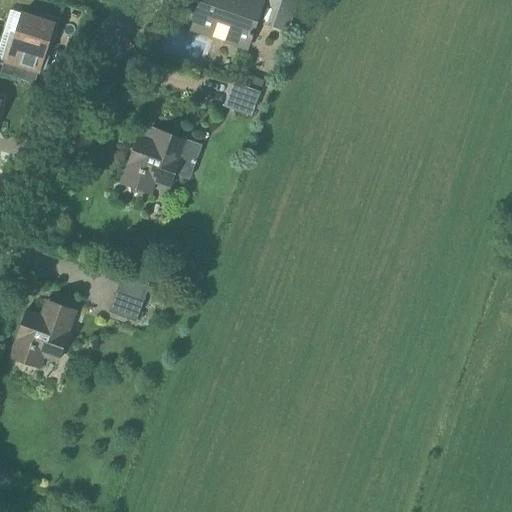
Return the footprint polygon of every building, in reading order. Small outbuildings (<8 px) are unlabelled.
[(199,0),(189,29),(212,37),(214,33),(226,38),(225,42),(246,49),(255,23),(272,29),(282,0),(280,0),(199,0)] [(5,45),(0,61),(38,72),(46,46),(51,47),(60,19),(42,13),(40,20),(22,14),(15,36),(9,34),(5,45)] [(252,116),(261,92),(233,82),(224,106),(252,116)] [(168,187),(173,174),(190,180),(202,146),(155,129),(151,140),(137,135),(121,182),(151,192),(154,182),(168,187)] [(123,276),(110,312),(137,323),(151,287),(123,276)] [(40,314),(26,309),(9,355),(39,366),(42,356),(56,361),(75,310),(46,299),(40,314)]
